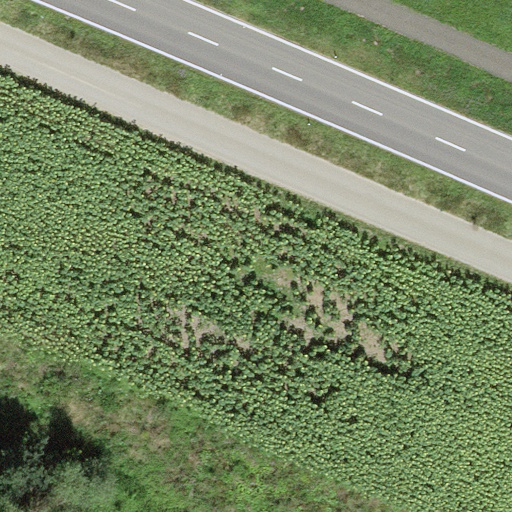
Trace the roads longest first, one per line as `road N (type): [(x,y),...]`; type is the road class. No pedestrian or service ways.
road 1 (track): [(0,48),(511,269)]
road 2 (primary): [(111,0),(511,170)]
